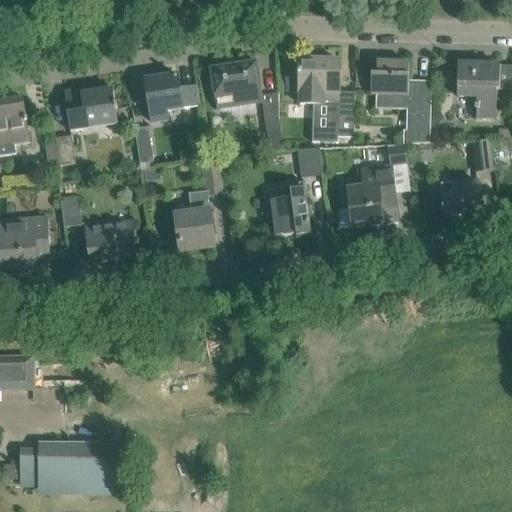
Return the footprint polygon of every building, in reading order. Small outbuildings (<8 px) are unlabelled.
[(339,110),(339,93),(340,62),(299,61),(299,71),(298,71),(298,76),(299,76),(299,93),(299,106),(318,107),(318,115),(327,125),(338,125),(337,138),(354,139),(355,111),(339,110)] [(429,144),(431,83),(408,82),(409,64),(377,63),(376,76),(371,76),(371,96),(376,96),(375,110),(414,111),(413,132),(403,132),(403,145),(403,146),(404,146),(429,144)] [(263,103),(260,83),(257,64),(210,71),(216,110),(263,103)] [(458,65),(457,85),(457,97),(476,98),(476,118),(496,119),(497,91),(499,91),(500,67),(458,65)] [(160,79),(145,81),(152,124),(167,122),(166,112),(200,107),(197,88),(179,90),(177,76),(172,77),(172,74),(160,76),(160,79)] [(118,110),(117,105),(115,105),(112,90),(82,95),(81,91),(64,93),(70,133),(118,126),(115,110),(118,110)] [(0,189),(2,189),(0,178),(0,176),(0,156),(16,155),(15,146),(30,144),(23,99),(0,102),(0,189)] [(269,154),(284,151),(279,120),(264,123),(269,154)] [(135,130),(140,164),(142,164),(143,172),(154,170),(148,128),(135,130)] [(55,140),(59,167),(75,165),(71,137),(55,140)] [(492,171),(488,142),(472,144),(476,173),(492,171)] [(407,165),(404,146),(403,146),(403,145),(388,146),(391,166),(407,165)] [(299,151),(302,180),(323,177),(319,150),(299,151)] [(217,165),(204,167),(207,190),(208,196),(221,194),(217,165)] [(395,201),(394,194),(391,166),(360,170),(362,186),(347,188),(352,230),(383,226),(382,223),(397,221),(395,201)] [(271,202),(276,237),(296,235),(296,237),(310,235),(304,183),(289,185),(291,200),(271,202)] [(452,186),(452,185),(431,188),(433,210),(444,209),(445,218),(481,213),(477,183),(452,186)] [(193,214),(175,216),(177,232),(180,252),(214,248),(211,228),(208,203),(208,202),(209,202),(208,196),(207,190),(191,192),(192,205),(193,214)] [(64,229),(82,227),(78,201),(61,203),(64,229)] [(0,243),(2,273),(37,271),(36,259),(49,258),(46,219),(16,221),(15,219),(0,220),(0,243)] [(86,230),(91,264),(135,258),(130,224),(86,230)] [(0,357),(0,392),(1,393),(29,392),(36,392),(35,357),(0,357)] [(23,494),(126,495),(126,442),(40,441),(40,447),(24,447),(23,494)]
